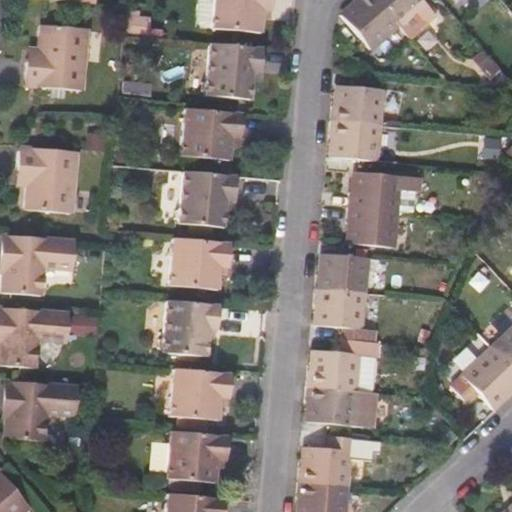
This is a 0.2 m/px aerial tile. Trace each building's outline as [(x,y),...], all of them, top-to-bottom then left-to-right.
[(195,0),(195,27),(206,27),(207,0),(195,0)] [(269,9),(269,0),(220,0),(218,29),(261,32),(262,17),(263,9),(269,9)] [(368,47),(396,23),(376,0),(354,0),(356,2),(341,14),(341,16),(364,42),(368,47)] [(434,12),(423,0),(376,0),(396,23),(414,8),(426,21),(434,12)] [(408,36),(426,21),(414,8),(396,23),(408,36)] [(146,23),(125,21),(123,36),(144,38),(146,23)] [(37,60),(25,59),(25,69),(24,86),(34,87),(79,92),(84,35),(39,31),(38,48),(37,60)] [(259,73),(262,49),(209,44),(205,79),(200,84),(200,91),(205,96),(249,100),(251,71),(259,73)] [(37,60),(38,48),(26,47),(25,59),(37,60)] [(133,78),(132,92),(145,93),(146,79),(133,78)] [(334,106),(329,109),(328,122),(375,126),(378,89),(357,87),(336,86),(334,106)] [(237,139),(239,114),(189,109),(184,157),(228,161),(230,146),(230,138),(237,139)] [(372,161),(375,126),(328,122),(327,137),(332,137),(330,158),(361,160),(372,161)] [(97,148),(98,133),(83,132),(81,147),(97,148)] [(27,186),(25,187),(24,205),(70,209),(76,153),(29,148),(18,148),(16,171),(16,175),(27,176),(27,186)] [(125,156),(113,155),(113,166),(124,167),(125,156)] [(473,158),(472,171),(485,172),(486,159),(473,158)] [(231,201),(233,177),(181,172),(179,206),(174,211),(173,218),(177,225),(180,225),(209,228),(221,229),(224,201),(231,201)] [(396,176),(360,172),(353,172),(352,179),(351,191),(347,191),(346,207),(393,211),(395,188),(396,176)] [(27,176),(16,175),(15,187),(25,187),(27,186),(27,176)] [(416,177),(396,176),(395,188),(415,190),(416,177)] [(390,247),(393,211),(346,207),(344,222),(348,223),(347,233),(346,243),(353,244),(390,247)] [(65,268),(68,242),(22,237),(0,235),(0,272),(0,273),(0,292),(9,294),(36,296),(38,266),(65,268)] [(225,267),(227,244),(176,239),(172,285),(216,290),(217,275),(217,267),(225,267)] [(360,293),(364,258),(352,257),(320,254),(318,273),(314,273),(314,278),(313,289),(360,293)] [(358,329),(360,293),(313,289),(311,304),(315,304),(314,325),(338,327),(337,341),(341,341),(370,343),(370,330),(358,329)] [(216,330),(217,306),(164,300),(161,337),(158,341),(157,349),(161,354),(206,358),(207,330),(216,330)] [(59,340),(61,313),(8,309),(0,308),(0,365),(20,368),(29,369),(32,339),(59,340)] [(80,339),(81,315),(66,314),(65,338),(80,339)] [(511,324),(491,345),(511,366),(511,324)] [(375,354),(376,344),(370,343),(341,341),(340,352),(336,352),(311,350),(309,370),(306,370),(305,373),(304,386),(351,390),(372,392),(375,354)] [(476,387),(479,391),(494,405),(499,401),(511,388),(511,366),(491,345),(461,373),(476,387)] [(225,398),(227,374),(177,370),(173,417),(216,421),(217,406),(218,397),(225,398)] [(455,380),(470,394),(476,387),(461,373),(455,380)] [(71,414),(74,387),(19,383),(8,382),(5,414),(3,440),(43,443),(46,412),(71,414)] [(350,405),(351,390),(304,386),(303,401),(306,401),(305,422),(328,424),(373,427),(375,407),(350,405)] [(224,407),(225,398),(218,397),(217,406),(224,407)] [(476,398),(467,408),(481,421),(490,412),(476,398)] [(223,461),(225,436),(174,432),(170,479),(213,483),(214,468),(215,460),(223,461)] [(343,486),(347,439),(328,437),(327,448),(302,447),(300,467),(297,467),(296,469),(295,482),(343,486)] [(430,465),(422,459),(413,468),(419,475),(430,465)] [(222,469),(223,461),(215,460),(214,468),(222,469)] [(0,511),(18,511),(27,505),(0,474),(0,511)] [(295,511),(340,511),(343,486),(295,482),(294,497),(297,497),(296,508),(295,511)] [(219,511),(221,499),(170,494),(168,511),(219,511)] [(511,511),(511,503),(502,511),(511,511)]
